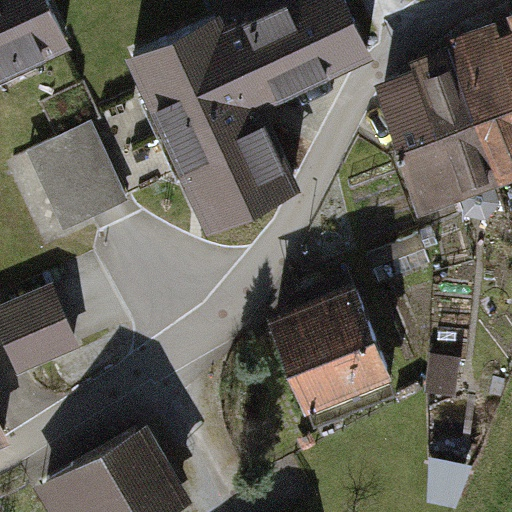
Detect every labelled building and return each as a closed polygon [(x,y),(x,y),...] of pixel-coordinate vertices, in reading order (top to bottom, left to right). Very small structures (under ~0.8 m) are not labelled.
[(46,0),(0,0),(0,54),(59,28),(46,0)] [(344,0),(291,0),(221,32),(212,15),(139,48),(214,213),(295,176),(256,91),(364,42),(344,0)] [(511,17),(493,25),(511,76),(511,17)] [(511,76),(493,25),(445,42),(498,182),(511,177),(511,76)] [(423,69),(384,83),(431,207),(498,182),(445,42),(417,53),(423,69)] [(56,220),(118,190),(80,113),(18,143),(56,220)] [(418,238),(363,259),(370,277),(424,257),(418,238)] [(0,293),(0,351),(6,365),(70,339),(43,276),(0,293)] [(343,289),(260,323),(303,428),(386,394),(343,289)] [(457,362),(426,361),(424,405),(455,406),(457,362)] [(141,430),(30,495),(40,511),(173,511),(171,509),(184,502),(141,430)] [(424,467),(424,510),(432,511),(453,511),(468,480),(424,467)]
